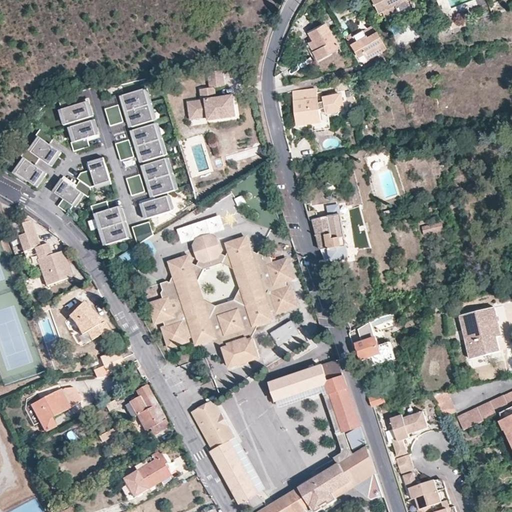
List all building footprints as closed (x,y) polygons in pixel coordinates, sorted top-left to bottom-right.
[(372,0),(377,11),(381,9),(388,22),(400,16),(413,10),(407,0),(372,0)] [(314,41),(309,43),(314,53),(317,58),(337,48),(326,25),(310,33),(314,41)] [(374,54),(385,48),(376,31),(357,42),(352,33),(345,37),(356,56),(362,53),(366,59),(374,54)] [(305,36),(309,43),(314,41),(310,33),(305,36)] [(232,91),(215,94),(214,90),(213,84),(223,82),(220,66),(205,69),(208,85),(199,87),(201,97),(187,100),(190,112),(207,109),(209,117),(237,111),(232,91)] [(124,94),(128,110),(150,104),(145,88),(124,94)] [(319,103),(318,99),(317,89),(295,91),(298,123),(306,122),(312,121),(321,120),(319,109),(326,108),(326,114),(328,114),(345,111),(343,95),(325,98),(325,102),(319,103)] [(74,93),(58,98),(60,104),(76,100),(74,93)] [(86,101),(62,109),(67,124),(91,117),(86,101)] [(105,109),(108,117),(121,112),(118,104),(105,109)] [(150,104),(128,110),(133,126),(155,120),(150,104)] [(121,112),(108,117),(111,125),(124,120),(121,112)] [(92,121),(72,127),(76,141),(72,142),(74,151),(89,146),(87,137),(97,134),(92,121)] [(136,130),(141,146),(163,139),(158,124),(136,130)] [(41,138),(32,152),(51,165),(60,151),(50,144),(55,137),(41,128),(36,135),(41,138)] [(163,139),(141,146),(146,162),(168,155),(163,139)] [(118,144),(121,152),(133,148),(131,140),(118,144)] [(133,148),(121,152),(123,160),(136,156),(133,148)] [(26,159),(18,171),(17,173),(37,186),(51,165),(32,152),(26,149),(21,156),(26,159)] [(78,179),(81,181),(90,188),(112,181),(105,159),(88,164),(90,169),(84,171),(78,179)] [(146,165),(150,181),(172,174),(167,159),(146,165)] [(298,160),(291,161),(293,165),(298,177),(304,175),(298,160)] [(172,174),(150,181),(155,197),(177,190),(172,174)] [(127,179),(130,187),(143,183),(140,175),(127,179)] [(65,199),(60,206),(65,210),(69,213),(83,193),(89,197),(94,191),(91,188),(90,188),(81,181),(75,188),(66,181),(56,193),(65,199)] [(143,183),(130,187),(133,195),(146,191),(143,183)] [(169,196),(145,204),(150,218),(173,210),(169,196)] [(108,201),(92,206),(95,214),(99,213),(104,229),(124,222),(119,207),(110,210),(108,201)] [(347,256),(341,213),(313,217),(315,227),(320,248),(328,247),(329,259),(347,256)] [(64,251),(54,255),(50,243),(41,246),(40,242),(33,220),(22,223),(23,225),(26,233),(19,236),(24,252),(35,248),(38,260),(40,260),(47,286),(73,278),(64,251)] [(150,221),(142,224),(146,238),(153,232),(150,221)] [(9,226),(13,236),(22,233),(18,222),(9,226)] [(124,222),(104,229),(109,245),(129,239),(124,222)] [(142,224),(134,227),(138,242),(146,238),(142,224)] [(443,230),(442,224),(424,227),(425,233),(443,230)] [(223,250),(218,236),(211,232),(196,237),(193,244),(198,258),(200,259),(205,262),(219,257),(222,252),(223,250)] [(246,280),(236,299),(248,306),(255,326),(256,323),(260,324),(271,320),(272,317),(271,312),(276,310),(281,311),(295,306),(296,302),(292,289),(288,286),(286,281),(291,280),(293,275),(288,262),(283,260),(274,263),(272,257),(269,257),(266,249),(257,252),(251,251),(245,237),(227,243),(230,251),(228,255),(224,263),(244,274),(246,280)] [(38,260),(35,248),(24,252),(30,267),(39,270),(42,270),(40,260),(38,260)] [(219,257),(205,262),(200,259),(197,264),(205,267),(222,262),(224,263),(228,255),(222,252),(219,257)] [(201,343),(213,339),(218,337),(212,317),(217,305),(197,294),(195,289),(205,268),(193,262),(191,255),(171,261),(175,275),(174,276),(172,278),(171,280),(169,281),(163,283),(165,289),(164,292),(165,297),(166,297),(166,298),(165,298),(154,302),(152,306),(156,319),(161,322),(166,320),(168,326),(165,329),(170,343),(174,345),(188,341),(190,337),(195,336),(197,340),(201,343)] [(219,336),(230,342),(248,337),(255,326),(248,306),(236,299),(236,300),(217,305),(212,317),(218,337),(219,336)] [(91,308),(85,302),(70,317),(75,323),(76,325),(83,335),(88,333),(93,341),(102,335),(104,339),(113,333),(106,321),(105,322),(102,324),(100,320),(100,319),(101,318),(91,308)] [(499,339),(495,325),(497,324),(495,316),(493,309),(458,317),(468,360),(499,353),(496,339),(499,339)] [(293,322),(271,332),(278,346),(300,336),(293,322)] [(248,339),(252,338),(260,324),(256,323),(255,326),(248,337),(248,339)] [(392,340),(381,343),(379,340),(378,335),(357,342),(362,359),(372,356),(375,366),(380,364),(398,358),(392,340)] [(215,340),(226,347),(226,346),(231,345),(230,342),(219,336),(218,337),(213,339),(215,340)] [(226,346),(226,347),(226,349),(231,364),(234,365),(242,363),(242,364),(249,362),(249,361),(258,358),(260,354),(255,340),(252,338),(248,339),(248,337),(230,342),(231,345),(226,346)] [(296,338),(286,344),(294,357),(303,351),(296,338)] [(120,352),(102,359),(105,367),(123,358),(120,352)] [(361,426),(338,357),(336,360),(301,372),(271,382),(277,400),(320,386),(326,383),(341,430),(335,433),(341,450),(339,454),(335,457),(339,464),(259,511),(301,511),(307,509),(309,511),(316,511),(317,511),(321,511),(339,501),(339,499),(334,492),(367,472),(375,467),(368,446),(354,454),(349,445),(346,430),(361,426)] [(123,358),(105,367),(109,375),(115,372),(127,366),(123,358)] [(326,383),(320,386),(335,433),(341,430),(326,383)] [(140,416),(159,406),(161,405),(156,395),(151,385),(149,387),(139,392),(142,398),(132,403),(133,403),(128,406),(131,412),(134,415),(138,414),(140,416)] [(52,418),(81,402),(79,398),(75,391),(66,396),(63,390),(34,406),(47,431),(56,426),(52,418)] [(455,411),(446,391),(431,394),(442,417),(455,411)] [(511,391),(457,418),(463,431),(500,414),(503,413),(506,419),(504,420),(508,430),(511,435),(511,437),(511,441),(511,443),(511,445),(511,391)] [(369,397),(372,405),(386,400),(383,392),(369,397)] [(107,405),(114,402),(111,397),(105,401),(107,405)] [(214,400),(192,412),(213,450),(235,438),(214,400)] [(107,405),(106,406),(109,412),(119,407),(115,401),(114,402),(107,405)] [(161,405),(159,406),(140,416),(142,422),(139,424),(141,427),(144,425),(148,432),(153,429),(157,436),(173,428),(167,416),(161,405)] [(391,417),(395,428),(387,431),(391,442),(394,441),(398,454),(407,451),(403,438),(410,436),(409,432),(429,426),(424,410),(404,416),(403,413),(391,417)] [(505,431),(508,430),(504,420),(502,421),(500,422),(504,431),(505,431)] [(366,441),(361,426),(349,433),(354,449),(366,441)] [(115,429),(100,437),(103,444),(118,436),(115,429)] [(231,441),(213,450),(243,505),(246,511),(265,501),(266,500),(258,492),(231,441)] [(136,498),(173,478),(169,470),(173,469),(171,465),(164,453),(149,461),(151,466),(126,479),(136,498)] [(415,467),(410,453),(397,457),(401,472),(415,467)] [(385,497),(375,467),(367,472),(369,481),(376,500),(385,497)] [(435,478),(418,484),(414,471),(403,474),(409,490),(410,489),(413,498),(439,489),(446,487),(444,480),(443,479),(442,478),(440,478),(438,478),(435,479),(435,478)] [(369,481),(367,472),(334,492),(339,499),(369,481)] [(439,489),(416,497),(417,499),(447,488),(446,487),(439,489)] [(451,502),(447,488),(417,499),(420,508),(417,509),(418,511),(431,511),(443,509),(441,505),(451,502)]
